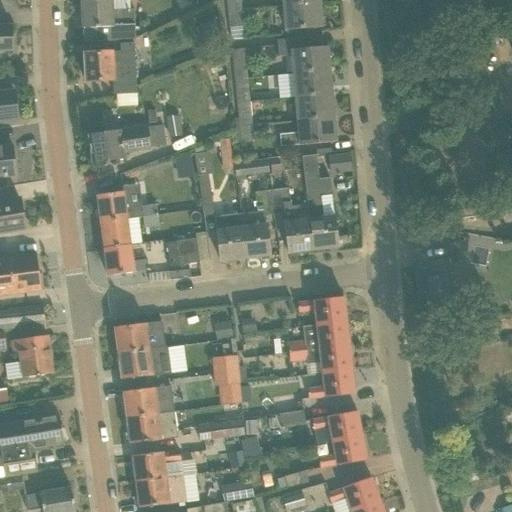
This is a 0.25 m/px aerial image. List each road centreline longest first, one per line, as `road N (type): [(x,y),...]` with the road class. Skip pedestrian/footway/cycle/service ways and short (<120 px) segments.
road 1 (residential): [(78,308),(50,106),(48,0)]
road 2 (residential): [(78,308),(384,273)]
road 3 (residential): [(384,273),(360,0)]
road 4 (residential): [(426,511),(398,388),(384,273)]
road 5 (residential): [(105,511),(78,308)]
